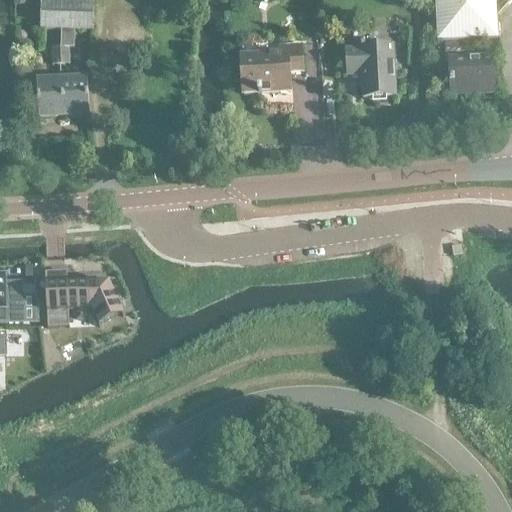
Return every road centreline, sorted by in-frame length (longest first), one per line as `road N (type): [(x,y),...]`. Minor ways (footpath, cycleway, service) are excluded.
road 1 (unknown): [(31,511),(209,417),(284,400),(366,407),(439,440),(503,511)]
road 2 (residential): [(158,199),(511,169)]
road 3 (residential): [(0,214),(158,199)]
